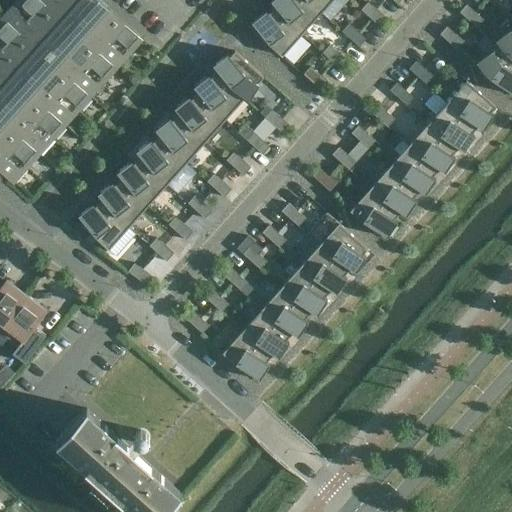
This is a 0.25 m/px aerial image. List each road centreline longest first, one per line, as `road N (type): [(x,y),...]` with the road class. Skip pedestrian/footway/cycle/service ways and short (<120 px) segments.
road 1 (residential): [(144,325),(442,0)]
road 2 (residential): [(351,499),(144,325)]
road 3 (unclassified): [(511,326),(351,499)]
road 4 (unclassified): [(380,511),(511,365)]
road 5 (residential): [(144,325),(0,211)]
